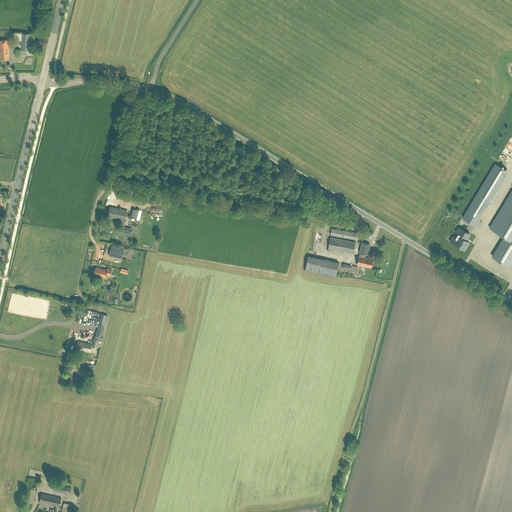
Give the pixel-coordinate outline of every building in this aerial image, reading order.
[(20,50),(29,50),(30,33),(21,33),(20,50)] [(8,58),(8,51),(7,40),(0,40),(0,51),(0,52),(1,59),(8,58)] [(478,192),(491,200),(509,171),(496,164),(478,192)] [(504,236),(492,255),(509,266),(511,261),(511,191),(490,227),(504,236)] [(478,192),(469,207),(482,215),(491,200),(478,192)] [(134,195),(132,202),(143,205),(145,197),(134,195)] [(124,220),(127,210),(109,206),(107,216),(124,220)] [(482,215),(469,207),(463,217),(476,225),(482,215)] [(139,210),(132,208),(130,217),(137,218),(139,210)] [(145,228),(150,233),(154,229),(150,224),(145,228)] [(132,228),(122,225),(120,232),(130,234),(132,228)] [(331,228),(330,234),(356,239),(357,233),(331,228)] [(461,228),(452,242),(464,248),(468,241),(466,239),(469,233),(461,228)] [(330,237),(328,249),(353,253),(355,242),(330,237)] [(358,256),(356,265),(371,268),(373,259),(368,258),(364,258),(365,254),(367,255),(369,244),(361,242),(359,253),(359,256),(358,256)] [(123,249),(111,246),(109,254),(121,257),(123,249)] [(308,255),(305,270),(335,277),(338,262),(308,255)] [(95,267),(93,275),(98,276),(97,277),(101,278),(102,277),(105,277),(106,274),(107,274),(106,275),(110,276),(111,269),(107,268),(106,269),(95,267)] [(99,322),(95,335),(101,337),(104,323),(99,322)] [(96,347),(98,340),(93,338),(92,344),(78,341),(76,348),(89,351),(91,346),(96,347)] [(54,484),(53,490),(69,494),(70,488),(54,484)] [(41,493),(39,502),(59,507),(61,498),(41,493)] [(63,502),(61,511),(66,511),(67,511),(69,504),(63,502)]
